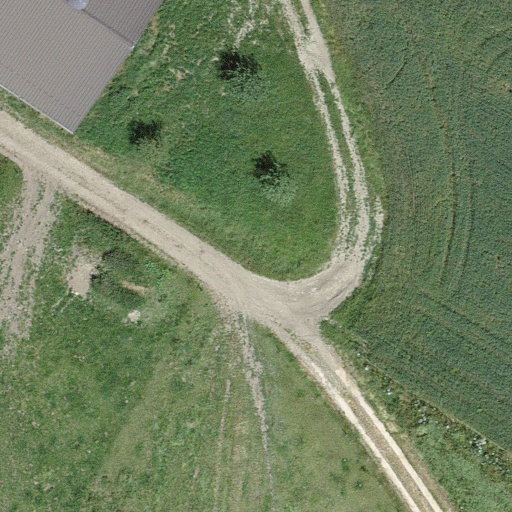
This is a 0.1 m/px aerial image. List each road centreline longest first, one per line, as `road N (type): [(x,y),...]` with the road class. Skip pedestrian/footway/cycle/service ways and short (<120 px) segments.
road 1 (track): [(0,130),(190,256),(286,338),(361,418),(426,511)]
road 2 (track): [(190,256),(310,286),(361,256),(358,164),(279,0)]
